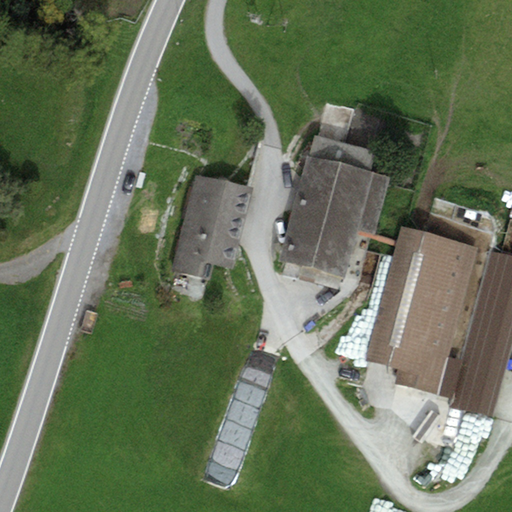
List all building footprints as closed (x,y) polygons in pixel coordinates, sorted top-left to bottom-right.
[(309,156),(306,155),(277,261),(314,270),(311,282),(336,289),(340,276),(344,277),(357,230),(373,234),(388,178),(369,173),(375,150),(314,134),(309,156)] [(254,187),(193,172),(170,270),(208,279),(211,263),(234,269),(254,187)] [(478,248),(401,227),(365,360),(397,368),(393,384),(438,396),(449,357),(478,248)] [(511,339),(511,256),(489,251),(460,360),(450,399),(448,405),(492,416),(511,339)] [(450,399),(460,360),(449,357),(438,396),(450,399)]
